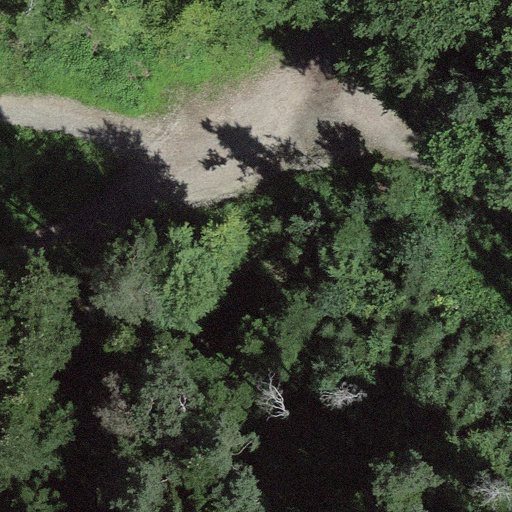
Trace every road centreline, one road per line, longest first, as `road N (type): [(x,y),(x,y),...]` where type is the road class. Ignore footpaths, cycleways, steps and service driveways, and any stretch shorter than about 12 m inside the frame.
road 1 (track): [(359,0),(352,64),(308,114),(260,148),(143,194)]
road 2 (track): [(143,194),(0,260)]
